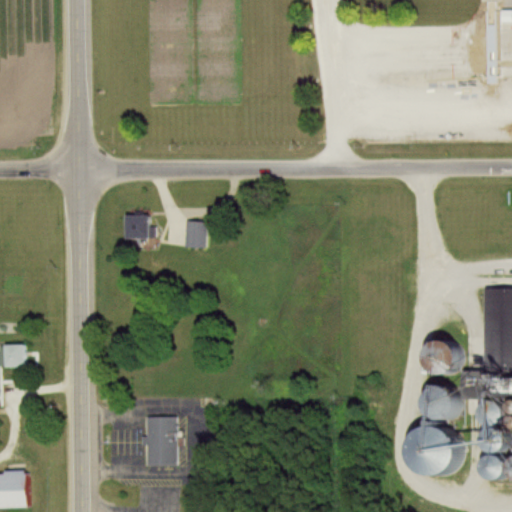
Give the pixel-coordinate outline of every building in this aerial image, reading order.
[(511,22),(511,14),(499,14),(499,22),(511,22)] [(138,216),(138,239),(160,239),(160,216),(138,216)] [(190,248),(211,248),(211,222),(190,222),(190,248)] [(511,288),(491,289),(491,363),(511,363),(511,288)] [(37,345),(4,345),(4,366),(37,366),(37,345)] [(148,418),(147,466),(185,466),(186,418),(148,418)] [(0,508),(39,509),(39,473),(0,473),(0,508)]
